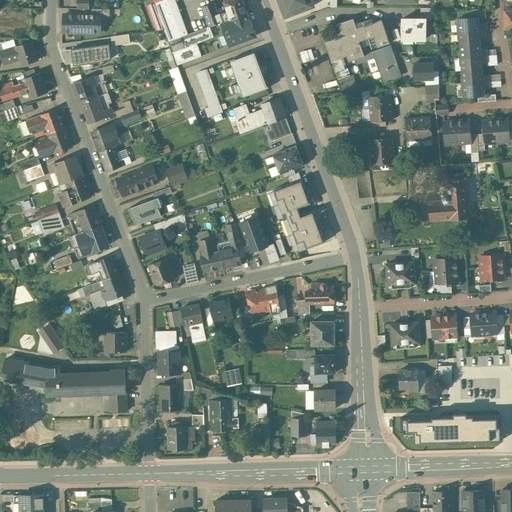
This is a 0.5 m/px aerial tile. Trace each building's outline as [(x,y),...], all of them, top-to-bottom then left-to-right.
[(88,0),(77,0),(77,9),(89,9),(88,0)] [(178,0),(177,0),(163,0),(154,3),(168,42),(188,34),(180,13),(181,10),(178,8),(177,4),(178,0)] [(241,0),(227,0),(228,0),(223,2),(227,11),(230,19),(247,13),(241,0)] [(417,0),(278,0),(285,17),(315,6),(312,0),(386,0),(387,2),(418,2),(417,0)] [(213,3),(202,7),(209,26),(209,27),(220,23),(223,22),(220,14),(218,15),(213,3)] [(485,9),(467,10),(468,18),(478,17),(478,18),(486,17),(485,9)] [(227,11),(220,14),(223,22),(230,19),(227,11)] [(247,13),(230,19),(232,24),(236,37),(253,30),(247,13)] [(91,15),(64,14),(63,32),(79,32),(80,34),(85,34),(86,33),(94,33),(100,32),(101,16),(101,15),(91,15)] [(468,18),(458,19),(458,25),(457,25),(458,32),(484,30),(485,30),(487,30),(486,23),(478,24),(478,18),(478,17),(468,18)] [(372,19),(355,24),(353,19),(337,24),(340,32),(333,34),(335,39),(325,42),(332,62),(344,58),(353,55),(363,52),(359,41),(369,38),(369,37),(374,35),(378,47),(389,43),(382,20),(373,22),(372,19)] [(414,19),(402,19),(402,39),(414,39),(414,19)] [(426,19),(414,19),(414,39),(426,39),(426,19)] [(220,23),(209,27),(213,37),(222,34),(220,28),(222,27),(220,23)] [(188,34),(168,42),(171,48),(172,52),(185,48),(213,37),(209,27),(209,26),(188,34)] [(400,39),(397,29),(392,30),(395,41),(400,39)] [(484,30),(458,32),(458,39),(459,39),(460,45),(480,43),(479,37),(485,36),(485,30),(484,30)] [(128,34),(111,36),(112,45),(130,43),(128,34)] [(31,41),(16,46),(17,47),(4,51),(5,54),(7,62),(20,59),(22,64),(37,60),(31,41)] [(480,43),(460,45),(460,51),(459,51),(460,58),(486,56),(486,49),(480,50),(480,43)] [(109,44),(71,49),(74,65),(81,64),(91,63),(99,62),(111,58),(109,44)] [(400,76),(390,46),(364,55),(363,52),(353,55),(357,64),(374,58),(379,70),(374,72),(373,74),(374,79),(376,80),(381,78),(382,82),(400,76)] [(166,49),(165,50),(172,69),(178,67),(172,52),(171,48),(166,49)] [(301,52),(304,62),(315,58),(312,48),(301,52)] [(255,51),(230,60),(232,66),(230,67),(233,75),(236,74),(239,83),(236,84),(239,92),(242,91),(244,97),(269,88),(264,73),(267,72),(264,64),(261,65),(255,51)] [(486,56),(460,58),(460,65),(461,65),(462,70),(482,69),(481,63),(487,62),(486,56)] [(344,58),(332,62),(338,80),(349,76),(345,63),(346,63),(344,58)] [(433,63),(414,63),(414,79),(433,79),(433,63)] [(105,67),(99,68),(101,75),(113,72),(112,65),(105,67)] [(182,78),(178,67),(172,69),(170,70),(174,81),(176,80),(182,78)] [(34,69),(23,72),(24,78),(36,74),(34,69)] [(208,69),(196,73),(209,108),(205,110),(209,119),(224,113),(208,69)] [(482,69),(462,70),(462,76),(461,76),(462,83),(488,81),(488,75),(482,75),(482,69)] [(24,78),(25,82),(28,93),(30,98),(47,92),(41,73),(36,74),(24,78)] [(93,75),(73,82),(81,103),(106,93),(102,81),(96,84),(93,75)] [(182,78),(176,80),(181,93),(186,91),(182,78)] [(488,81),(462,83),(462,90),(463,90),(464,97),(478,96),(484,95),(483,88),(489,88),(488,81)] [(12,82),(0,85),(0,91),(3,101),(11,98),(15,97),(12,86),(14,86),(12,82)] [(14,86),(12,86),(15,97),(28,93),(25,82),(14,86)] [(439,85),(425,86),(426,102),(435,101),(435,100),(439,99),(439,85)] [(181,93),(179,94),(183,106),(191,103),(187,92),(186,91),(181,93)] [(106,93),(81,103),(88,122),(111,113),(107,102),(109,101),(106,93)] [(370,96),(369,96),(370,109),(391,107),(391,102),(391,95),(384,95),(370,96)] [(278,98),(262,104),(264,109),(268,119),(269,123),(285,117),(278,98)] [(13,100),(4,103),(5,109),(15,106),(13,100)] [(36,111),(33,102),(5,110),(8,119),(36,111)] [(191,103),(183,106),(188,119),(195,116),(191,103)] [(148,113),(155,111),(153,104),(146,107),(148,113)] [(244,104),(234,108),(238,119),(248,115),(244,104)] [(57,107),(41,113),(41,114),(46,127),(49,133),(64,127),(57,107)] [(391,107),(370,109),(371,121),(386,120),(393,120),(392,112),(391,112),(391,107)] [(436,110),(438,116),(451,113),(450,107),(436,110)] [(126,108),(115,111),(117,118),(121,116),(128,114),(126,108)] [(248,115),(238,119),(243,133),(263,125),(262,121),(268,119),(264,109),(248,115)] [(128,114),(121,116),(125,125),(141,118),(138,110),(128,114)] [(41,114),(26,119),(31,133),(46,127),(41,114)] [(436,116),(430,117),(432,138),(432,144),(439,144),(436,116)] [(291,133),(285,117),(269,123),(271,128),(266,130),(270,141),(291,133)] [(430,117),(423,117),(423,118),(418,118),(420,139),(432,138),(430,117)] [(413,118),(405,119),(407,140),(420,139),(418,118),(413,119),(413,118)] [(507,119),(499,120),(499,118),(495,119),(497,142),(504,141),(504,140),(509,140),(508,132),(508,120),(507,119)] [(31,133),(26,119),(22,121),(27,135),(31,133)] [(492,120),(482,121),(483,134),(484,134),(485,143),(497,142),(495,119),(492,119),(492,120)] [(469,120),(456,121),(458,143),(466,143),(466,141),(471,141),(469,120)] [(456,121),(443,122),(445,143),(450,143),(450,144),(458,143),(456,121)] [(108,126),(92,132),(99,152),(115,146),(123,143),(119,134),(118,135),(114,125),(108,127),(108,126)] [(64,127),(49,133),(50,138),(55,149),(55,151),(71,145),(64,127)] [(50,138),(37,143),(41,154),(55,149),(50,138)] [(371,139),(370,140),(371,152),(393,150),(392,145),(393,145),(392,138),(385,138),(371,139)] [(115,146),(99,152),(106,172),(126,164),(124,159),(120,160),(115,146)] [(296,146),(273,154),(280,173),(290,170),(298,167),(301,167),(303,165),(303,163),(301,161),(296,146)] [(393,150),(371,152),(372,164),(394,163),(394,155),(393,155),(393,150)] [(37,155),(20,161),(24,170),(40,164),(37,155)] [(75,156),(51,165),(50,167),(51,173),(58,170),(63,184),(66,182),(83,176),(75,156)] [(405,156),(397,156),(398,168),(405,168),(405,156)] [(40,164),(24,170),(28,181),(28,182),(45,175),(40,164)] [(182,165),(167,171),(172,184),(187,178),(182,165)] [(137,171),(117,179),(123,196),(144,188),(144,187),(158,181),(158,180),(159,178),(158,174),(152,173),(150,166),(137,171)] [(192,177),(198,174),(196,168),(189,170),(192,177)] [(24,170),(18,172),(22,184),(28,181),(24,170)] [(290,170),(280,173),(282,178),(291,175),(290,170)] [(369,170),(355,172),(359,198),(372,197),(369,170)] [(83,176),(66,182),(69,190),(60,194),(64,206),(90,196),(83,176)] [(442,200),(429,202),(431,220),(468,217),(467,198),(465,178),(447,180),(448,194),(445,195),(443,193),(440,196),(442,197),(442,200)] [(297,207),(309,203),(301,180),(274,190),(283,218),(287,216),(299,250),(323,241),(312,212),(301,216),(297,207)] [(38,185),(41,192),(48,189),(45,182),(38,185)] [(156,191),(145,195),(147,201),(158,197),(156,191)] [(147,201),(129,208),(135,225),(152,219),(160,216),(160,215),(158,209),(160,208),(159,207),(161,206),(158,197),(147,201)] [(474,198),(467,198),(468,217),(476,216),(474,198)] [(94,205),(69,214),(77,234),(101,225),(94,205)] [(53,207),(36,213),(39,220),(55,214),(53,207)] [(257,208),(238,215),(251,252),(270,245),(257,208)] [(55,214),(39,220),(41,228),(50,225),(52,229),(64,225),(59,212),(55,214)] [(164,214),(160,215),(160,216),(152,219),(154,224),(166,220),(164,214)] [(184,214),(166,220),(168,227),(185,221),(184,214)] [(234,223),(226,225),(230,244),(233,243),(241,241),(234,223)] [(101,225),(77,234),(81,245),(78,247),(81,255),(109,245),(101,225)] [(160,230),(140,237),(146,255),(167,247),(160,230)] [(281,254),(286,252),(281,233),(276,235),(281,254)] [(211,238),(199,240),(203,255),(214,252),(211,238)] [(241,264),(237,246),(219,250),(219,251),(223,268),(241,264)] [(203,255),(200,256),(204,273),(223,268),(219,251),(214,252),(203,255)] [(502,254),(480,256),(481,268),(504,266),(503,259),(502,259),(502,254)] [(70,255),(54,261),(57,269),(73,263),(70,255)] [(112,255),(88,264),(91,274),(100,270),(103,279),(119,273),(112,255)] [(456,256),(442,257),(442,258),(434,259),(435,271),(458,269),(458,266),(456,266),(456,256)] [(167,259),(150,265),(154,277),(153,279),(155,283),(157,284),(161,283),(164,281),(174,279),(170,268),(172,267),(171,264),(169,265),(167,259)] [(413,262),(386,264),(388,284),(391,284),(392,288),(411,287),(411,283),(415,282),(413,262)] [(185,265),(188,282),(199,280),(196,263),(185,265)] [(504,266),(481,268),(482,280),(490,279),(490,280),(504,280),(503,269),(504,269),(504,266)] [(458,269),(435,271),(436,283),(444,283),(444,284),(458,283),(457,273),(458,273),(458,269)] [(103,279),(103,280),(87,286),(90,294),(96,309),(121,300),(120,296),(126,293),(119,273),(103,279)] [(266,286),(267,289),(270,302),(272,313),(282,311),(277,283),(266,286)] [(327,283),(311,283),(312,300),(312,304),(334,303),(334,302),(336,300),(336,296),(334,295),(334,286),(327,286),(327,283)] [(451,286),(436,288),(437,295),(452,294),(451,286)] [(267,289),(246,293),(248,300),(249,300),(250,302),(248,303),(249,305),(251,314),(262,312),(261,306),(268,305),(270,302),(267,289)] [(229,298),(210,301),(211,306),(214,319),(214,320),(233,316),(229,298)] [(312,300),(297,300),(299,315),(306,313),(310,313),(309,304),(312,304),(312,300)] [(200,304),(181,307),(184,323),(185,324),(190,323),(192,336),(205,334),(200,304)] [(251,314),(249,305),(241,307),(245,323),(253,321),(251,314)] [(211,306),(204,308),(209,329),(216,328),(214,320),(214,319),(211,306)] [(495,312),(486,312),(486,311),(479,312),(479,313),(470,314),(471,328),(472,334),(477,334),(477,335),(491,334),(491,333),(497,333),(495,312)] [(440,316),(431,316),(432,320),(433,337),(438,337),(438,338),(445,337),(443,314),(440,315),(440,316)] [(451,314),(443,314),(445,337),(457,336),(456,315),(451,315),(451,314)] [(470,316),(463,317),(464,328),(471,328),(470,316)] [(334,321),(312,321),(312,344),(334,344),(334,321)] [(417,322),(391,324),(392,344),(396,344),(396,348),(415,347),(415,343),(419,342),(417,322)] [(65,346),(50,323),(39,331),(54,353),(65,346)] [(162,348),(162,352),(168,352),(168,350),(179,350),(179,346),(176,346),(176,331),(157,332),(157,348),(162,348)] [(126,332),(107,332),(107,344),(105,344),(105,351),(110,351),(126,351),(126,332)] [(189,335),(182,336),(183,344),(190,343),(189,335)] [(288,350),(289,358),(305,357),(305,349),(288,350)] [(179,350),(168,350),(168,352),(162,352),(159,352),(160,373),(175,373),(180,372),(179,350)] [(334,354),(315,355),(315,363),(311,364),(311,372),(335,372),(334,354)] [(112,370),(112,372),(60,373),(59,366),(52,367),(7,358),(3,378),(48,388),(48,395),(61,395),(61,393),(110,392),(111,411),(126,411),(125,392),(127,392),(126,370),(112,370)] [(438,366),(438,383),(451,383),(451,366),(438,366)] [(225,371),(227,386),(242,383),(239,368),(225,371)] [(418,370),(399,370),(399,388),(409,388),(409,392),(418,392),(418,370)] [(191,378),(176,379),(176,386),(181,385),(182,391),(193,390),(191,378)] [(176,386),(160,386),(161,408),(182,407),(182,391),(181,385),(176,386)] [(211,389),(202,387),(203,405),(211,405),(211,401),(212,401),(211,397),(211,389)] [(335,390),(315,390),(315,409),(335,409),(335,390)] [(212,401),(211,401),(211,405),(212,429),(231,428),(231,418),(230,400),(221,401),(212,401)] [(473,441),(500,440),(500,415),(467,416),(467,413),(453,413),(453,416),(400,417),(400,433),(414,432),(414,442),(441,442),(441,440),(447,440),(447,443),(467,442),(467,439),(473,439),(473,441)] [(203,415),(193,415),(193,427),(195,427),(204,427),(203,415)] [(238,417),(231,418),(231,428),(239,428),(238,417)] [(306,417),(291,418),(292,436),(307,435),(306,417)] [(182,420),(171,421),(172,426),(168,426),(169,448),(191,448),(191,440),(195,440),(195,427),(193,427),(186,428),(186,425),(182,425),(182,420)] [(336,426),(317,426),(317,446),(329,446),(329,442),(336,443),(336,426)] [(511,488),(502,489),(502,510),(511,509),(511,488)] [(318,490),(314,493),(321,506),(326,503),(318,490)] [(484,511),(484,490),(463,490),(463,511),(484,511)] [(450,491),(434,491),(434,508),(434,511),(450,511),(450,491)] [(44,492),(19,493),(19,503),(44,502),(44,492)] [(420,508),(420,492),(407,492),(407,511),(420,510),(420,508)] [(287,498),(264,499),(264,511),(292,511),(293,507),(292,504),(287,503),(287,498)] [(237,511),(238,500),(215,500),(215,511),(237,511)] [(251,511),(251,500),(238,500),(237,511),(251,511)] [(44,511),(44,502),(19,503),(19,511),(44,511)] [(102,502),(89,502),(89,511),(94,511),(102,511),(102,502)]
